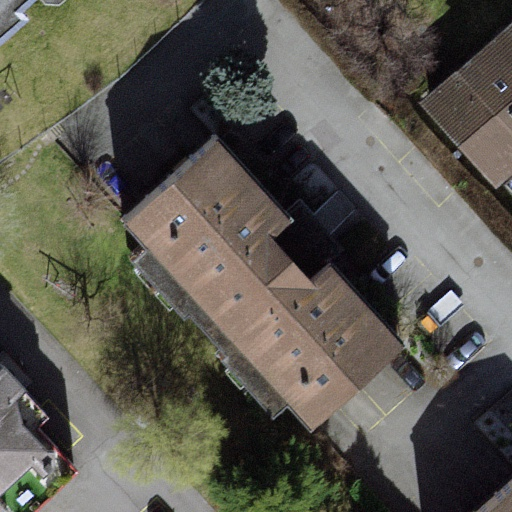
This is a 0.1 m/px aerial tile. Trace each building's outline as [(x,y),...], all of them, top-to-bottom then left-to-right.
[(0,0),(0,39),(45,0),(0,0)] [(511,30),(427,103),(508,195),(511,191),(511,30)] [(232,141),(130,221),(327,425),(418,343),(232,141)] [(0,377),(0,511),(10,511),(76,456),(0,377)] [(511,511),(511,491),(491,511),(511,511)]
